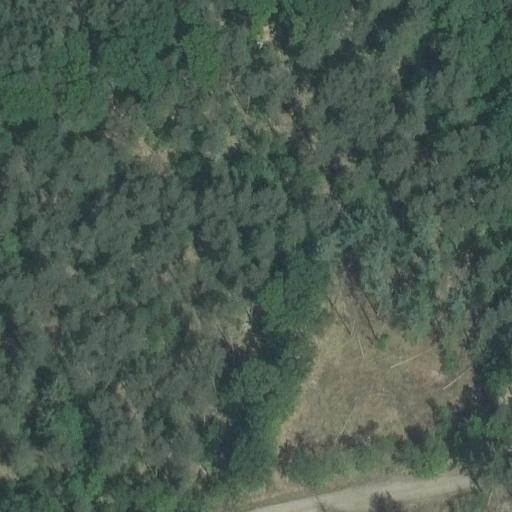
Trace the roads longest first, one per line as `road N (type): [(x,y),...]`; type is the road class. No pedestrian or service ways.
road 1 (track): [(511,482),(306,511)]
road 2 (track): [(511,132),(464,0)]
